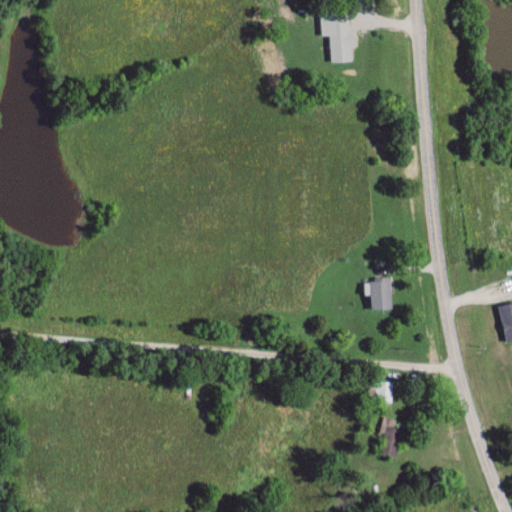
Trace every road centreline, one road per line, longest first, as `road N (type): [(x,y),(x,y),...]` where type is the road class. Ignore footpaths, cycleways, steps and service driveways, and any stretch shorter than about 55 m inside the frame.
road 1 (tertiary): [(505,511),(464,395),(435,231),(418,0)]
road 2 (residential): [(460,375),(0,336)]
